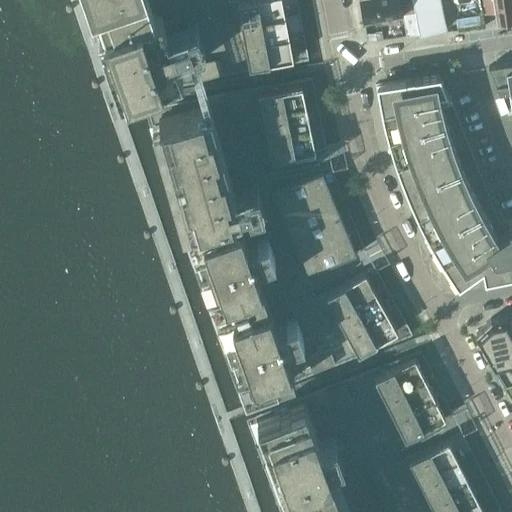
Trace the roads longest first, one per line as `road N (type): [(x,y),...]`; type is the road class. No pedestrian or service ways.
road 1 (residential): [(435,306),(366,163),(342,70)]
road 2 (residential): [(511,41),(342,70)]
road 3 (residential): [(511,457),(435,306)]
